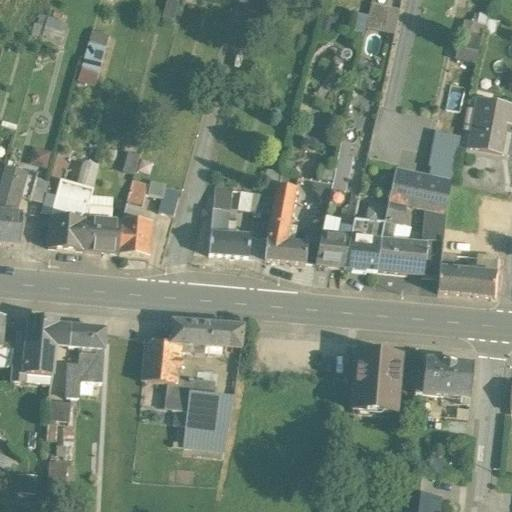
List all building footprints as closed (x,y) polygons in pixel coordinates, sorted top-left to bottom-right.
[(370,6),(365,31),(391,37),(396,11),(370,6)] [(366,18),(355,16),(348,47),(359,50),(366,18)] [(59,48),(65,24),(48,20),(42,43),(59,48)] [(469,24),(469,34),(489,33),(488,23),(469,24)] [(110,39),(94,35),(88,62),(103,66),(110,39)] [(456,62),(474,66),(480,40),(462,36),(456,62)] [(510,111),(477,104),(467,153),(492,158),(498,127),(507,128),(510,111)] [(439,139),(431,182),(449,186),(457,143),(439,139)] [(349,148),(339,146),(336,159),(346,161),(349,148)] [(153,176),(156,162),(136,158),(133,171),(153,176)] [(330,186),(329,195),(341,197),(346,181),(350,162),(346,161),(336,159),(333,175),(330,186)] [(333,175),(319,172),(317,184),(330,186),(333,175)] [(0,248),(17,250),(20,219),(11,219),(16,202),(22,180),(19,179),(3,174),(0,184),(0,248)] [(431,182),(394,174),(387,206),(404,210),(404,211),(426,215),(443,217),(449,186),(431,182)] [(35,179),(20,175),(19,179),(22,180),(16,202),(28,205),(34,183),(35,179)] [(302,180),(279,175),(275,191),(293,194),(295,183),(301,184),(302,180)] [(48,187),(34,183),(28,205),(41,208),(48,187)] [(58,184),(49,221),(83,224),(84,224),(91,193),(58,184)] [(145,190),(130,186),(124,212),(140,213),(145,190)] [(259,199),(247,198),(246,205),(250,206),(249,215),(270,218),(275,191),(261,188),(259,199)] [(293,231),(287,230),(293,194),(275,191),(270,218),(265,245),(263,265),(303,269),(303,268),(305,249),(301,248),(291,247),(293,231)] [(178,196),(163,192),(156,217),(171,221),(178,196)] [(231,193),(213,192),(211,214),(227,216),(228,205),(230,205),(231,193)] [(341,197),(329,195),(323,222),(318,245),(313,270),(342,273),(348,242),(332,240),(341,197)] [(404,210),(387,206),(382,229),(378,245),(392,247),(395,229),(400,230),(404,211),(404,210)] [(140,213),(124,212),(120,225),(120,227),(117,259),(147,262),(150,227),(137,226),(140,213)] [(248,242),(225,241),(227,216),(211,214),(206,260),(246,264),(248,242)] [(443,217),(426,215),(423,250),(422,258),(439,259),(443,217)] [(323,222),(307,220),(302,244),(318,245),(323,222)] [(83,224),(49,221),(46,253),(80,256),(83,224)] [(84,224),(83,224),(80,256),(117,259),(120,227),(84,224)] [(382,229),(351,226),(348,242),(342,273),(350,274),(349,278),(363,279),(364,275),(375,276),(378,245),(382,229)] [(265,245),(248,242),(246,264),(263,265),(265,245)] [(318,245),(302,244),(301,248),(305,249),(303,268),(313,270),(318,245)] [(392,247),(378,245),(375,276),(420,281),(422,258),(423,250),(392,247)] [(439,259),(422,258),(420,281),(437,283),(438,274),(439,259)] [(499,264),(481,262),(479,278),(497,280),(499,264)] [(479,278),(438,274),(437,283),(435,297),(495,303),(497,280),(479,278)] [(55,326),(27,324),(24,356),(24,357),(22,380),(24,380),(49,382),(52,351),(67,352),(68,332),(54,331),(55,326)] [(242,332),(171,327),(168,348),(168,349),(178,349),(185,350),(240,354),(242,332)] [(103,335),(68,332),(67,352),(79,353),(78,369),(67,368),(64,402),(77,402),(79,386),(100,388),(103,335)] [(168,348),(145,345),(142,371),(141,386),(173,390),(174,390),(174,384),(177,356),(178,349),(168,349),(168,348)] [(0,371),(10,372),(11,356),(12,350),(0,348),(0,371)] [(24,356),(11,356),(10,372),(9,387),(24,388),(24,380),(22,380),(24,357),(24,356)] [(373,356),(370,357),(370,359),(355,358),(350,414),(393,417),(398,362),(382,361),(382,358),(381,356),(373,356)] [(471,370),(423,365),(421,378),(420,397),(468,402),(471,370)] [(189,386),(174,384),(174,390),(173,390),(170,415),(174,416),(185,417),(187,399),(188,399),(189,386)] [(211,388),(189,386),(188,399),(210,401),(211,388)] [(188,399),(187,399),(185,417),(184,431),(226,436),(232,403),(210,401),(188,399)] [(425,407),(406,406),(405,417),(423,419),(424,419),(425,407)] [(70,407),(48,407),(48,427),(70,427),(70,407)] [(185,417),(174,416),(172,429),(184,431),(185,417)] [(226,436),(184,431),(181,451),(223,456),(226,436)] [(69,463),(53,463),(52,485),(68,486),(69,463)] [(420,477),(394,475),(391,499),(397,500),(397,499),(418,501),(420,477)] [(418,501),(397,499),(397,500),(395,511),(436,511),(437,503),(418,501)]
